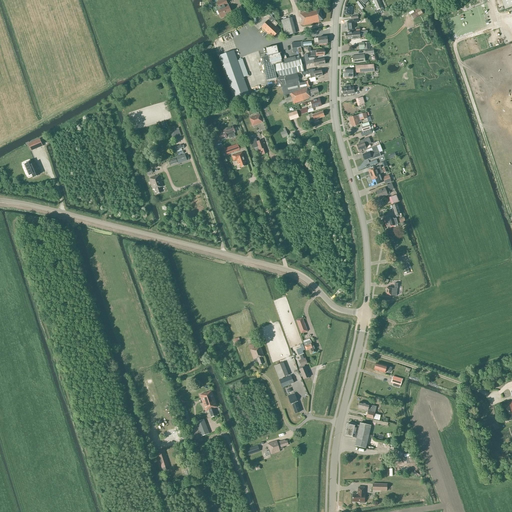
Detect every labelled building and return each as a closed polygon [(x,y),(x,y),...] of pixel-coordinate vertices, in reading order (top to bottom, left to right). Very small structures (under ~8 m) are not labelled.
[(219,6),(214,8),(214,9),(215,11),(216,11),(218,10),(221,17),(231,13),(227,4),(225,0),(222,0),(217,3),(219,6)] [(372,0),(373,1),(371,2),(374,11),(377,10),(378,12),(383,10),(382,8),(378,0),(372,0)] [(511,6),(511,0),(503,0),(506,8),(511,6)] [(359,1),(356,3),(362,10),(365,7),(359,1)] [(351,15),(352,7),(345,6),(344,14),(351,15)] [(315,10),(305,12),(304,9),(300,10),(300,13),(300,15),(302,26),(319,22),(319,21),(323,20),(320,9),(315,10)] [(272,17),(261,27),(272,38),(279,30),(275,27),(278,24),(275,21),(276,21),(272,17)] [(285,36),(296,33),(292,17),(281,21),(285,36)] [(352,22),(348,23),(344,23),(345,31),(353,31),(352,24),(352,22)] [(363,35),(364,35),(363,31),(345,33),(346,40),(360,38),(363,38),(363,35)] [(292,48),(293,53),(298,52),(299,53),(302,52),(300,47),(299,42),(291,43),(292,48)] [(268,56),(261,57),(267,81),(276,78),(278,84),(280,83),(281,87),(284,95),(290,94),(300,90),(299,83),(297,73),(304,72),(300,58),(296,60),(295,57),(289,58),(289,61),(283,63),(280,63),(276,47),(270,48),(267,49),(267,47),(266,47),(268,56)] [(353,63),(365,61),(364,55),(352,56),(353,63)] [(222,66),(234,100),(249,95),(237,60),(222,66)] [(351,69),(344,69),(344,72),(344,78),(353,78),(353,75),(355,75),(355,73),(374,71),(374,65),(355,66),(355,70),(351,70),(351,69)] [(314,69),(309,70),(310,71),(311,78),(315,77),(316,78),(318,77),(318,76),(322,76),(321,70),(315,71),(314,69)] [(307,82),(299,83),(300,90),(308,88),(308,87),(310,87),(309,82),(310,82),(309,78),(307,79),(307,82)] [(354,92),(359,91),(359,87),(353,87),(350,88),(350,85),(346,85),(347,88),(342,89),(343,95),(354,93),(354,92)] [(300,90),(290,94),(291,97),(292,97),(292,99),(294,104),(311,98),(311,96),(315,95),(314,94),(319,93),(317,87),(308,90),(308,88),(300,90)] [(313,108),(321,106),(319,99),(311,101),(313,108)] [(296,111),(288,114),(290,121),(299,118),(296,111)] [(318,119),(324,116),(323,111),(312,115),(312,113),(308,115),(311,121),(314,120),(315,122),(319,121),(318,119)] [(366,113),(356,116),(349,118),(352,127),(359,124),(358,121),(361,121),(360,120),(367,118),(366,113)] [(256,124),(262,122),(260,115),(253,118),(256,124)] [(234,133),(235,132),(233,126),(223,130),(224,132),(219,134),(220,139),(227,137),(226,135),(228,135),(229,137),(231,138),(234,137),(235,136),(234,133)] [(170,132),(173,139),(181,136),(178,129),(170,132)] [(359,143),(360,144),(357,145),(359,151),(366,148),(365,146),(371,143),(369,137),(363,140),(361,141),(360,141),(359,143)] [(256,138),(250,140),(253,148),(258,147),(259,148),(262,155),(267,153),(262,140),(257,142),(256,138)] [(40,139),(29,144),(32,151),(42,146),(40,139)] [(226,154),(240,150),(238,145),(225,149),(226,154)] [(369,152),(362,154),(365,160),(368,159),(369,160),(380,156),(379,152),(377,146),(372,148),(373,151),(369,152)] [(244,160),(245,160),(242,152),(232,156),(234,161),(237,160),(239,165),(240,164),(241,168),(246,166),(244,160)] [(178,164),(187,161),(185,154),(176,157),(178,164)] [(26,165),(30,174),(32,173),(34,176),(39,174),(35,164),(34,165),(32,162),(26,165)] [(376,168),(368,170),(370,175),(382,170),(381,168),(380,166),(376,168)] [(382,170),(370,175),(372,180),(375,179),(377,184),(383,182),(381,178),(380,179),(379,177),(378,174),(383,172),(382,170)] [(160,187),(163,186),(159,175),(149,178),(153,189),(155,189),(157,194),(162,192),(160,187)] [(383,177),(385,184),(391,182),(389,175),(383,177)] [(389,190),(394,189),(391,183),(387,185),(388,189),(386,190),(385,188),(376,191),(379,198),(387,195),(387,194),(390,193),(389,190)] [(396,195),(389,198),(392,204),(398,202),(396,195)] [(385,219),(387,227),(398,224),(396,218),(392,220),(391,217),(385,219)] [(405,275),(410,273),(406,264),(401,266),(405,275)] [(386,287),(386,295),(391,295),(396,296),(397,286),(398,286),(398,283),(395,283),(394,288),(386,287)] [(301,333),(307,331),(302,318),(296,320),(301,333)] [(310,340),(303,343),(305,346),(306,350),(310,349),(312,353),(316,351),(313,343),(311,344),(310,340)] [(261,357),(264,356),(260,346),(254,348),(253,344),(249,345),(255,362),(257,362),(258,365),(263,363),(261,357)] [(298,356),(304,354),(302,351),(304,350),(303,346),(296,349),(298,356)] [(304,379),(309,376),(305,365),(308,363),(305,358),(298,361),(301,366),(299,367),(304,379)] [(279,379),(281,378),(281,379),(279,380),(282,387),(294,383),(291,375),(283,378),(283,377),(289,375),(284,362),(274,366),(279,379)] [(376,364),(374,370),(385,373),(386,369),(391,371),(392,368),(387,366),(384,365),(383,366),(376,364)] [(391,382),(393,383),(392,385),(398,387),(399,384),(400,385),(402,379),(393,376),(391,382)] [(200,395),(206,411),(209,410),(212,417),(216,415),(213,408),(214,408),(214,407),(217,406),(211,391),(200,395)] [(295,413),(300,412),(297,403),(296,402),(297,401),(294,393),(288,396),(291,405),(292,405),(295,413)] [(511,401),(507,403),(508,404),(502,406),(507,421),(511,419),(511,401)] [(359,402),(358,408),(368,410),(366,417),(372,419),(373,419),(374,414),(376,406),(369,404),(359,402)] [(196,422),(201,436),(209,433),(204,419),(196,422)] [(187,437),(181,422),(175,424),(181,439),(187,437)] [(349,436),(350,433),(351,432),(353,433),(353,432),(355,432),(355,431),(358,432),(360,426),(359,425),(356,425),(348,423),(345,435),(349,436)] [(359,425),(360,426),(358,432),(355,431),(355,432),(353,432),(353,433),(351,432),(350,433),(349,436),(352,437),(357,438),(355,446),(373,450),(373,448),(366,446),(371,425),(360,423),(359,425)] [(145,430),(151,449),(155,448),(149,429),(145,430)] [(283,447),(288,445),(287,441),(285,441),(285,440),(277,442),(277,441),(267,444),(271,454),(280,451),(279,450),(283,448),(283,447)] [(257,446),(246,450),(248,456),(255,454),(254,453),(259,451),(257,446)] [(169,468),(165,455),(164,449),(156,452),(159,461),(160,461),(163,470),(163,471),(167,470),(166,469),(169,468)] [(360,503),(364,503),(365,494),(364,494),(365,487),(358,487),(358,494),(352,494),(352,502),(360,502),(360,503)]
